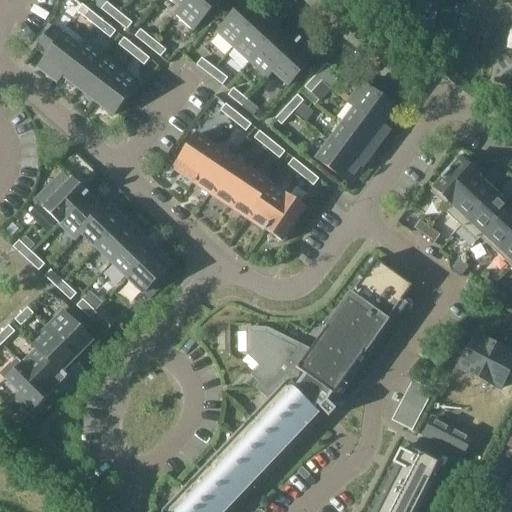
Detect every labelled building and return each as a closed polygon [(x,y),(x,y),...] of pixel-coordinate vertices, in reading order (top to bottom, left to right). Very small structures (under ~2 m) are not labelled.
[(173,0),(182,8),(183,9),(191,0),(173,0)] [(191,0),(183,9),(182,8),(176,14),(194,30),(221,0),(191,0)] [(411,0),(404,18),(429,29),(440,0),(411,0)] [(218,33),(235,49),(263,18),(246,2),(218,33)] [(107,3),(101,10),(115,21),(120,14),(107,3)] [(84,19),(97,29),(103,22),(90,12),(84,19)] [(115,21),(127,31),(132,24),(120,14),(115,21)] [(235,49),(253,65),(281,34),(263,18),(235,49)] [(110,40),(116,32),(103,22),(97,29),(110,40)] [(57,84),(62,77),(88,44),(86,43),(81,49),(53,28),(37,50),(47,57),(38,69),(57,84)] [(140,30),(135,37),(147,48),(153,41),(140,30)] [(272,72),(275,75),(303,43),(299,40),(294,46),(281,34),(253,65),(267,78),(272,72)] [(118,46),(131,56),(137,49),(124,39),(118,46)] [(147,48),(160,58),(166,51),(153,41),(147,48)] [(317,56),(303,43),(275,75),(288,87),(317,56)] [(62,77),(79,90),(105,57),(88,44),(62,77)] [(144,67),(150,60),(137,49),(131,56),(144,67)] [(79,90),(96,104),(122,70),(105,57),(79,90)] [(196,66),(209,76),(215,69),(201,59),(196,66)] [(327,64),(315,76),(322,82),(325,80),(331,73),(333,70),(327,64)] [(209,76),(222,86),(228,79),(215,69),(209,76)] [(122,70),(96,104),(113,117),(139,83),(122,70)] [(339,79),(331,73),(325,80),(322,82),(331,89),(339,79)] [(315,76),(304,88),(311,94),(322,82),(315,76)] [(348,104),(355,108),(356,107),(383,127),(396,110),(362,85),(348,104)] [(227,96),(240,106),(246,100),(233,89),(227,96)] [(297,96),(286,108),(293,114),(304,102),(297,96)] [(240,106),(253,117),(259,110),(246,100),(240,106)] [(220,112),(233,122),(238,116),(238,115),(226,105),(220,112)] [(355,108),(343,125),(376,150),(390,132),(383,127),(356,107),(355,108)] [(281,126),(293,114),(286,108),(275,120),(281,126)] [(233,122),(245,133),(251,126),(238,115),(238,116),(233,122)] [(343,125),(330,142),(364,167),(376,150),(343,125)] [(254,139),(266,150),(272,143),(259,132),(254,139)] [(174,170),(192,183),(215,147),(197,135),(174,170)] [(350,185),(364,167),(330,142),(316,160),(350,185)] [(266,150),(279,160),(285,153),(272,143),(266,150)] [(215,147),(192,183),(210,195),(233,160),(215,147)] [(288,166),(300,177),(306,170),(293,159),(288,166)] [(460,159),(430,193),(447,208),(444,212),(444,213),(478,175),(460,159)] [(233,160),(210,195),(229,207),(252,172),(233,160)] [(300,177),(313,187),(319,180),(306,170),(300,177)] [(252,172),(229,207),(247,219),(270,184),(252,172)] [(444,213),(460,227),(492,191),(478,179),(480,176),(478,175),(444,213)] [(35,202),(59,225),(88,194),(72,179),(62,190),(54,183),(35,202)] [(270,184),(247,219),(266,232),(289,197),(270,184)] [(460,227),(476,242),(508,207),(502,201),(492,191),(460,227)] [(75,241),(81,235),(110,205),(109,203),(103,209),(88,194),(59,225),(75,241)] [(283,243),(306,208),(289,197),(266,232),(283,243)] [(110,205),(81,235),(97,250),(126,220),(110,205)] [(476,242),(477,243),(480,239),(496,254),(511,235),(511,209),(508,207),(476,242)] [(97,250),(112,265),(141,235),(126,220),(97,250)] [(413,229),(424,237),(430,229),(419,221),(413,229)] [(424,237),(435,244),(441,236),(430,229),(424,237)] [(112,265),(128,280),(157,250),(141,235),(112,265)] [(511,235),(496,254),(511,268),(511,266),(511,235)] [(13,248),(25,260),(31,254),(19,242),(13,248)] [(157,250),(128,280),(143,295),(144,295),(149,300),(166,283),(160,278),(173,265),(157,250)] [(44,266),(31,254),(25,260),(38,272),(44,266)] [(225,511),(318,415),(314,411),(317,407),(329,419),(336,411),(327,403),(333,396),(334,397),(412,288),(391,272),(390,270),(389,271),(387,270),(387,269),(386,268),(385,269),(383,267),(383,266),(382,265),(381,266),(378,264),(379,263),(378,262),(377,263),(375,261),(361,281),(359,279),(358,281),(360,282),(326,330),(326,329),(325,331),(324,334),(323,333),(322,335),(323,335),(321,338),(320,337),(319,339),(320,339),(318,342),(317,341),(316,343),(317,343),(312,351),(311,350),(310,352),(309,354),(265,333),(251,333),(251,353),(265,367),(257,376),(266,385),(262,389),(271,397),(167,507),(163,511),(162,511),(225,511)] [(453,272),(461,278),(469,267),(460,261),(453,272)] [(44,278),(57,290),(63,283),(50,271),(44,278)] [(486,280),(480,289),(481,292),(488,297),(495,286),(486,280)] [(76,295),(63,283),(57,290),(70,302),(76,295)] [(495,286),(488,297),(495,302),(503,291),(495,286)] [(76,307),(88,318),(94,312),(82,301),(76,307)] [(34,315),(28,309),(15,321),(21,327),(34,315)] [(62,312),(47,327),(77,357),(92,342),(62,312)] [(100,329),(105,322),(94,312),(88,318),(100,329)] [(9,327),(0,335),(0,342),(2,345),(15,333),(9,327)] [(32,343),(62,373),(77,357),(47,327),(32,343)] [(511,353),(474,334),(456,369),(501,393),(511,371),(511,353)] [(37,350),(22,364),(52,394),(68,378),(62,373),(32,343),(31,344),(37,350)] [(22,364),(17,359),(1,375),(19,394),(14,399),(30,415),(29,415),(30,416),(52,394),(22,364)] [(416,383),(395,423),(412,432),(433,392),(416,383)] [(421,436),(463,458),(473,438),(431,416),(421,436)] [(419,511),(442,469),(444,469),(448,461),(407,442),(402,452),(400,451),(393,466),(395,467),(371,511),(419,511)] [(491,475),(471,511),(489,511),(511,469),(511,467),(500,461),(493,476),(491,475)] [(473,481),(480,469),(465,462),(459,473),(473,481)] [(511,511),(511,481),(495,511),(511,511)]
